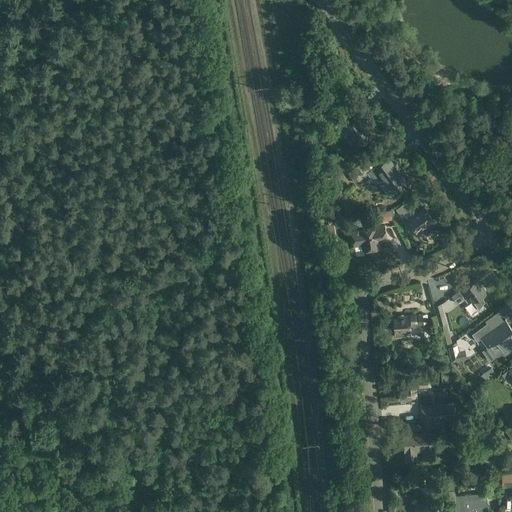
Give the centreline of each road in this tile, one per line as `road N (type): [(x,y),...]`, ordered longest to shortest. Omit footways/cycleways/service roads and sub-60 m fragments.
road 1 (residential): [(381,511),(362,307),(378,283),(461,254),(490,233)]
road 2 (unclassified): [(490,233),(319,0)]
